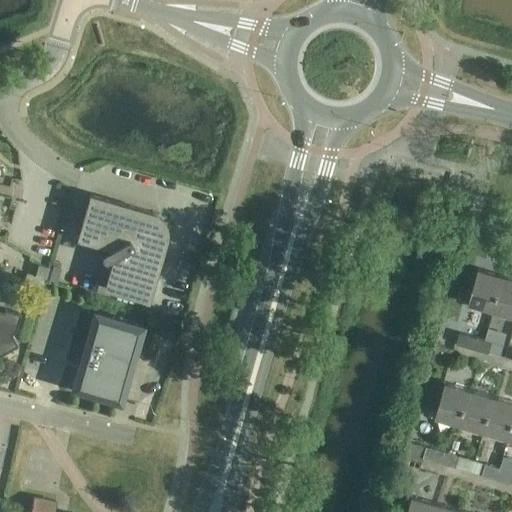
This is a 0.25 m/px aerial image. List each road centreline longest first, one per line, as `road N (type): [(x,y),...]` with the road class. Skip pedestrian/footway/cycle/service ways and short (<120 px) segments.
road 1 (secondary): [(224,475),(292,235)]
road 2 (unclassified): [(0,407),(133,438)]
road 3 (secondary): [(301,105),(285,219),(292,235)]
road 4 (secondary): [(292,235),(307,224),(347,118)]
